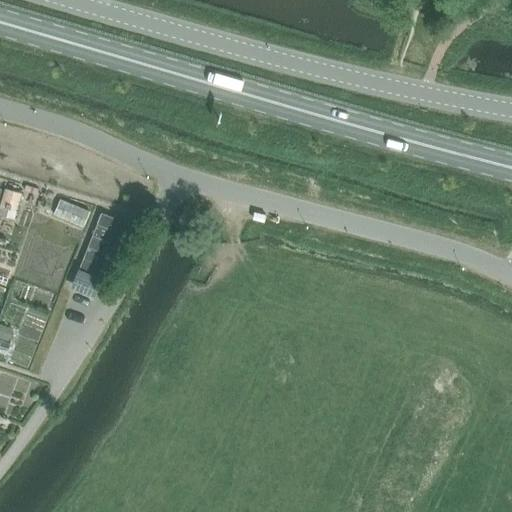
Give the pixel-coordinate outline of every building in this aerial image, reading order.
[(60,204),(90,217),(97,199),(68,187),(60,204)] [(5,188),(0,206),(0,215),(14,220),(22,193),(5,188)] [(102,212),(75,281),(97,290),(124,221),(102,212)] [(36,346),(41,327),(27,323),(21,341),(36,346)] [(0,324),(0,338),(8,341),(12,329),(0,324)] [(31,381),(0,370),(0,402),(22,409),(31,381)]
